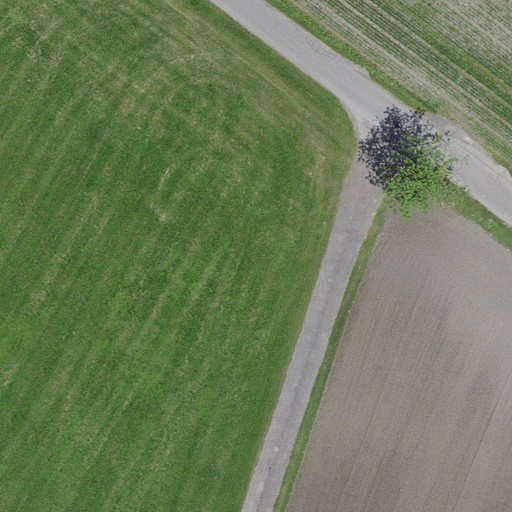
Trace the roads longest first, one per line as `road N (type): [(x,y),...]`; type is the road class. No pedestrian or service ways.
road 1 (track): [(385,115),(262,511)]
road 2 (track): [(511,210),(232,0)]
